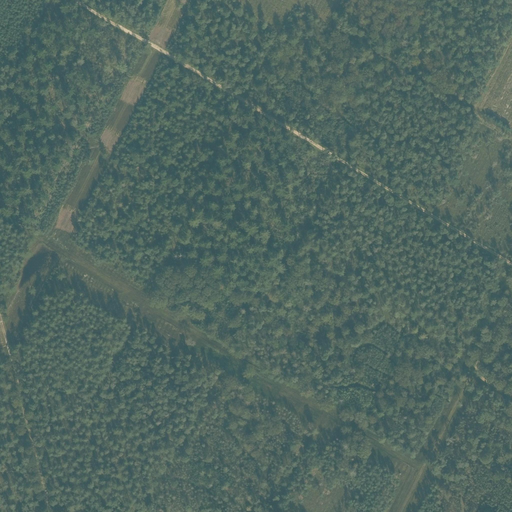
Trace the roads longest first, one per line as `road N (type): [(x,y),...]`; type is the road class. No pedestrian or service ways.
road 1 (track): [(154,48),(349,167)]
road 2 (track): [(349,167),(511,267)]
road 3 (track): [(50,511),(3,327)]
